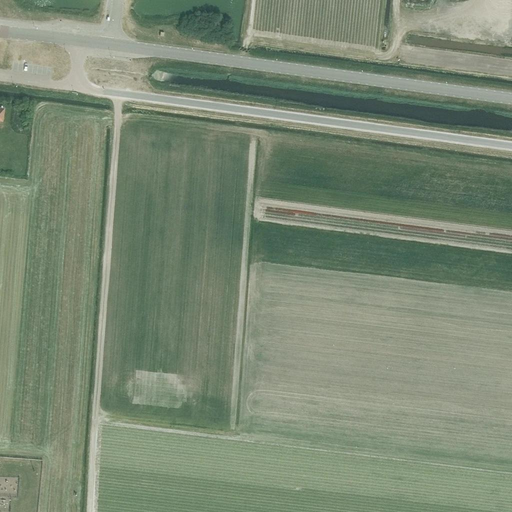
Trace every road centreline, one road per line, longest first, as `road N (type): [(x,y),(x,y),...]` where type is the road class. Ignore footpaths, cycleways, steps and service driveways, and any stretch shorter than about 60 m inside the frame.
road 1 (unclassified): [(511,146),(73,86)]
road 2 (secondary): [(511,98),(78,40)]
road 3 (track): [(118,92),(89,511)]
